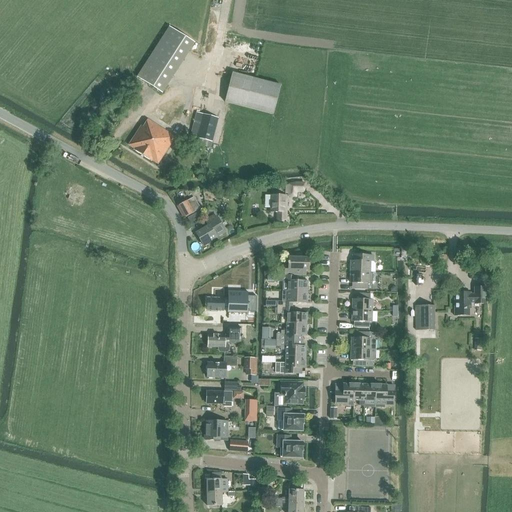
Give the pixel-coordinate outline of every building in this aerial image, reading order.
[(137,77),(140,79),(162,94),(176,71),(195,43),(169,27),(137,77)] [(233,72),(225,102),(229,103),(274,115),(281,84),(257,78),(233,72)] [(197,113),(193,128),(199,130),(197,138),(212,142),(218,118),(197,113)] [(141,126),(129,145),(135,149),(134,150),(151,161),(152,161),(158,164),(175,138),(165,131),(148,120),(143,127),(141,126)] [(293,191),(302,191),(302,183),(293,183),(284,186),(284,194),(287,194),(287,196),(293,196),(293,191)] [(276,213),(275,222),(285,222),(285,196),(281,196),(281,192),(277,193),(277,196),(269,196),(269,213),(276,213)] [(199,209),(193,198),(176,207),(183,218),(199,209)] [(215,236),(224,231),(225,230),(216,216),(214,218),(213,215),(205,220),(208,226),(196,234),(203,246),(216,238),(215,236)] [(284,274),(287,274),(302,275),(303,270),(307,270),(308,265),(309,265),(309,256),(296,255),(296,257),(288,257),(288,261),(287,261),(287,263),(288,263),(288,269),(284,269),(284,274)] [(372,262),(367,262),(367,256),(355,255),(355,261),(350,261),(350,273),(374,273),(374,264),(372,262)] [(354,290),(372,290),(372,285),(374,283),(374,273),(350,273),(350,283),(354,283),(354,290)] [(287,292),(307,292),(307,281),(287,281),(287,292)] [(453,315),(469,315),(469,309),(470,309),(470,303),(473,303),(473,304),(485,304),(485,287),(473,287),(473,294),(469,294),(469,292),(462,292),(462,291),(453,291),(453,315)] [(228,299),(208,299),(207,311),(228,311),(228,313),(248,314),(249,292),(229,291),(228,299)] [(306,304),(307,292),(287,292),(282,292),(282,301),(277,301),(277,307),(276,307),(276,308),(291,308),(291,303),(306,304)] [(352,311),(372,312),(372,300),(369,300),(369,293),(357,293),(357,299),(352,299),(352,311)] [(415,330),(433,330),(433,305),(415,305),(415,330)] [(286,324),(306,325),(306,314),(291,313),(291,308),(276,308),(276,314),(281,314),(281,313),(286,313),(286,324)] [(356,327),(369,328),(369,322),(371,322),(372,312),(352,311),(351,322),(357,322),(356,327)] [(275,340),(302,341),(302,336),(306,336),(306,325),(286,324),(285,335),(276,335),(275,340)] [(227,343),(240,343),(240,338),(243,338),(243,335),(240,335),(240,328),(226,328),(226,337),(219,337),(219,335),(213,335),(213,337),(207,337),(207,348),(218,348),(218,350),(219,352),(226,352),(228,350),(228,346),(227,344),(227,343)] [(350,350),(376,350),(377,341),(374,339),(371,339),(368,339),(368,333),(356,332),(356,338),(351,338),(350,350)] [(275,348),(285,348),(285,357),(305,357),(305,346),(302,346),(302,341),(275,340),(275,348)] [(355,366),(372,367),(372,362),(373,362),(376,359),(376,350),(350,350),(350,361),(355,361),(355,366)] [(207,378),(224,378),(225,364),(235,364),(235,358),(224,357),(223,364),(207,363),(207,378)] [(280,374),(301,374),(301,369),(304,369),(305,357),(285,357),(284,363),(280,363),(280,374)] [(246,375),(253,375),(254,359),(246,358),(246,375)] [(236,386),(237,383),(224,383),(224,391),(240,391),(240,386),(236,386)] [(284,404),(301,404),(301,400),(304,400),(304,388),(302,388),(302,384),(280,383),(279,395),(283,395),(283,397),(284,397),(284,404)] [(335,405),(348,405),(353,407),(354,400),(354,384),(343,384),(343,385),(335,385),(335,405)] [(359,406),(364,406),(365,385),(354,384),(354,400),(359,401),(359,406)] [(364,407),(375,407),(376,385),(365,385),(364,406),(364,407)] [(375,407),(382,407),(384,405),(393,405),(394,391),(393,391),(394,386),(387,386),(387,385),(376,385),(375,407)] [(223,406),(230,407),(230,402),(231,402),(231,392),(206,392),(206,404),(221,404),(223,404),(223,406)] [(243,421),(252,421),(252,400),(244,400),(243,421)] [(280,430),(301,431),(301,424),(303,424),(303,416),(290,416),(290,409),(277,409),(277,416),(281,416),(280,430)] [(227,422),(205,422),(205,423),(204,423),(204,439),(205,439),(205,440),(227,441),(227,422)] [(293,458),(293,459),(298,459),(298,458),(300,458),(300,451),(302,451),(302,443),(290,443),(290,436),(276,436),(276,443),(280,443),(280,457),(293,458)] [(229,451),(247,453),(247,442),(229,441),(229,451)] [(221,493),(227,493),(227,479),(221,480),(221,473),(212,473),(212,480),(207,480),(207,493),(221,493)] [(288,498),(282,498),(282,499),(275,499),(275,503),(303,504),(303,491),(288,490),(288,498)] [(207,493),(207,506),(222,506),(221,493),(207,493)] [(287,511),(302,511),(303,504),(275,503),(275,508),(288,508),(287,511)]
